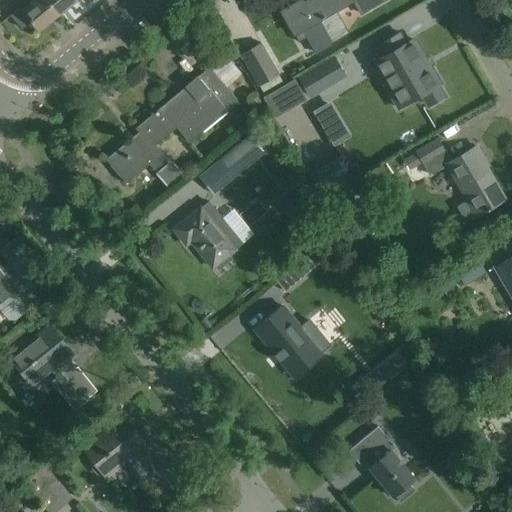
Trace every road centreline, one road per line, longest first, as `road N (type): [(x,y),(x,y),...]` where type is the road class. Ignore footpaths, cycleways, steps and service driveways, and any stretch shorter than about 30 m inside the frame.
road 1 (residential): [(257,493),(0,169)]
road 2 (residential): [(22,74),(54,67),(137,0)]
